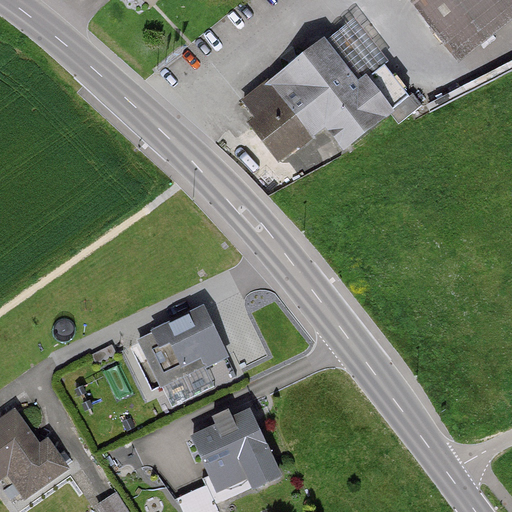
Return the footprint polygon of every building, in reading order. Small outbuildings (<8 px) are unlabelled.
[(511,11),(511,0),(417,0),(460,53),(511,11)] [(323,40),(245,101),(285,152),(327,119),(345,143),(407,95),(384,65),(358,85),(323,40)] [(225,356),(202,307),(153,330),(155,333),(141,340),(163,386),(225,356)] [(249,409),(193,435),(217,488),(249,474),(254,485),(279,474),(249,409)] [(15,411),(0,421),(0,475),(8,470),(25,495),(66,466),(48,440),(39,446),(15,411)]
